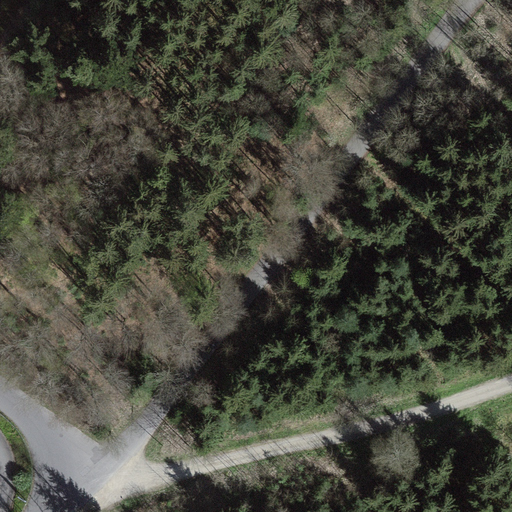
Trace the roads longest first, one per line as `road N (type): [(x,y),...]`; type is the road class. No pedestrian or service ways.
road 1 (unclassified): [(81,486),(101,473),(469,0)]
road 2 (track): [(511,380),(330,443),(101,473)]
road 3 (unclassified): [(81,486),(49,434),(0,398)]
